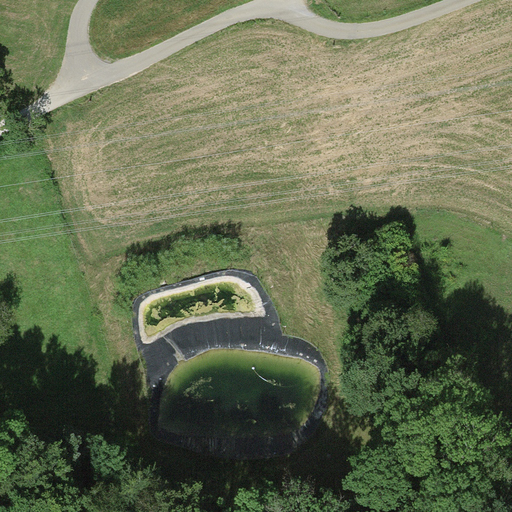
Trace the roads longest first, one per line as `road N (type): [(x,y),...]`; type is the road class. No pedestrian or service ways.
road 1 (unclassified): [(94,84),(273,0)]
road 2 (unclassified): [(283,0),(314,27),(350,38),(460,0)]
